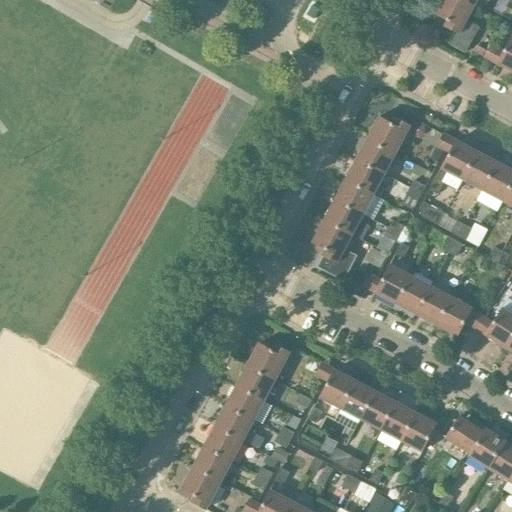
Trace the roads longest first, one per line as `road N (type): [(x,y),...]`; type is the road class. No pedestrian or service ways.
road 1 (residential): [(511,408),(253,265)]
road 2 (residential): [(253,265),(375,38)]
road 3 (residential): [(132,491),(253,265)]
road 4 (residential): [(375,38),(511,110)]
